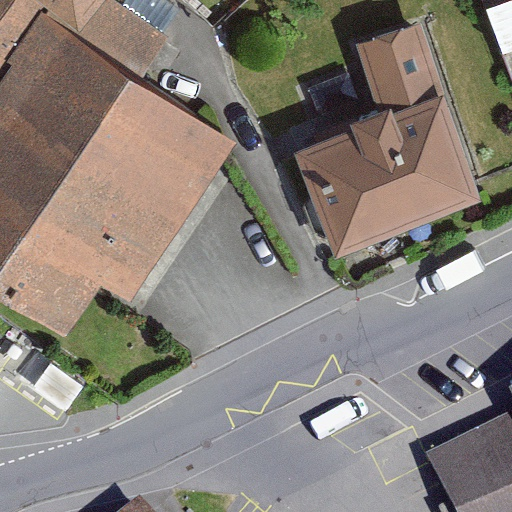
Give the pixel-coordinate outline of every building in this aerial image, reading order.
[(0,0),(0,42),(28,0),(0,0)] [(94,17),(69,0),(28,0),(0,42),(0,271),(6,275),(72,312),(104,264),(144,291),(256,126),(94,17)] [(71,0),(94,17),(109,0),(71,0)] [(511,0),(490,0),(502,39),(511,36),(511,0)] [(297,156),(337,254),(477,197),(414,28),(360,46),(383,121),(297,156)] [(511,511),(511,386),(415,434),(454,511),(511,511)] [(164,511),(157,501),(142,511),(164,511)]
